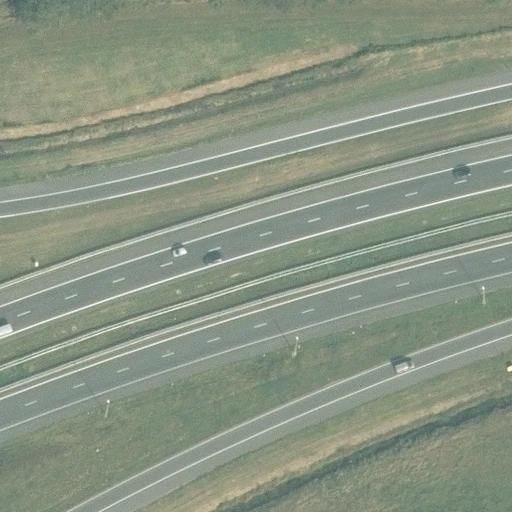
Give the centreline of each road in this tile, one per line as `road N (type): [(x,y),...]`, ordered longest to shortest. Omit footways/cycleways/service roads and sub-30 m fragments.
road 1 (motorway): [(0,415),(259,326),(511,257)]
road 2 (motorway): [(511,171),(258,235),(0,322)]
road 3 (motorway): [(511,92),(89,195),(0,209)]
road 4 (motorway): [(83,511),(245,430),(511,328)]
